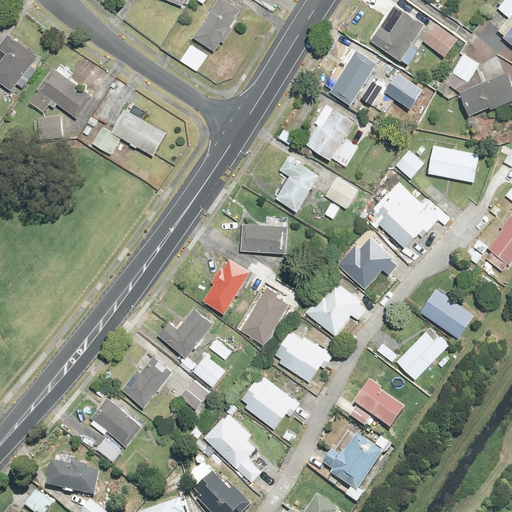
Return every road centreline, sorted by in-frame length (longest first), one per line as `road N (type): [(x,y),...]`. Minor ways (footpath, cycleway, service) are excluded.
road 1 (tertiary): [(243,124),(98,328),(0,441)]
road 2 (residential): [(53,0),(141,65),(243,124)]
road 3 (tertiary): [(322,0),(243,124)]
